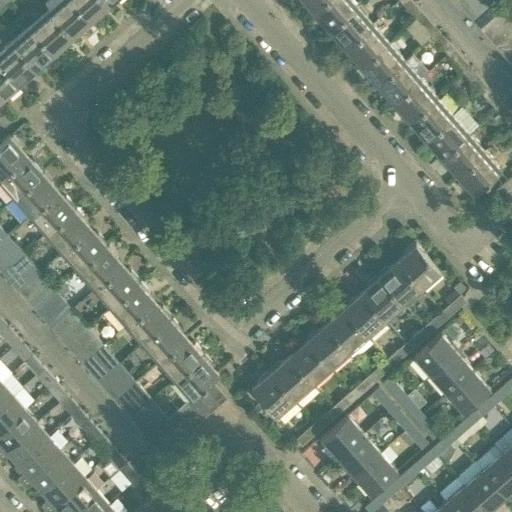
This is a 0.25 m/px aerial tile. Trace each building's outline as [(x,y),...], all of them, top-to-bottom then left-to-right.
[(0,0),(0,8),(9,0),(0,0)] [(74,34),(92,18),(75,0),(57,0),(49,7),(74,34)] [(75,0),(92,18),(110,2),(107,0),(75,0)] [(305,0),(313,9),(323,0),(305,0)] [(323,0),(313,9),(329,27),(357,3),(354,0),(323,0)] [(401,0),(416,16),(422,10),(413,0),(401,0)] [(465,10),(476,0),(457,0),(465,10)] [(473,18),(493,0),(476,0),(465,10),(473,18)] [(481,27),(503,8),(495,0),(493,0),(473,18),(481,27)] [(346,46),(373,21),(357,3),(329,27),(346,46)] [(55,51),(74,34),(49,7),(31,23),(55,51)] [(489,36),(511,17),(503,8),(481,27),(489,36)] [(432,34),(438,28),(422,10),(416,16),(432,34)] [(497,46),(511,32),(511,18),(511,17),(489,36),(497,46)] [(362,64),(389,39),(373,21),(346,46),(362,64)] [(37,66),(55,51),(31,23),(12,39),(37,66)] [(448,52),(454,46),(438,28),(432,34),(448,52)] [(505,55),(511,48),(511,32),(497,46),(505,55)] [(0,60),(19,82),(37,66),(12,39),(0,50),(0,60)] [(378,82),(405,57),(389,39),(362,64),(378,82)] [(464,70),(470,65),(454,46),(448,52),(464,70)] [(405,57),(378,82),(394,100),(421,76),(429,69),(413,51),(405,57)] [(0,99),(19,82),(0,60),(0,99)] [(480,89),(486,83),(470,65),(464,70),(480,89)] [(410,118),(437,94),(421,76),(394,100),(410,118)] [(496,107),(503,101),(486,83),(480,89),(496,107)] [(426,136),(453,112),(437,94),(410,118),(426,136)] [(511,125),(511,111),(503,101),(496,107),(511,125)] [(442,155),(469,130),(453,112),(426,136),(442,155)] [(458,173),(486,149),(469,130),(442,155),(458,173)] [(0,174),(26,152),(10,133),(2,140),(0,142),(0,174)] [(458,173),(474,191),(478,188),(487,180),(502,167),(486,149),(458,173)] [(0,177),(14,194),(42,169),(26,152),(0,174),(0,177)] [(30,212),(58,188),(42,169),(14,194),(30,212)] [(487,180),(478,188),(487,198),(494,192),(496,190),(487,180)] [(47,230),(74,206),(58,188),(30,212),(47,230)] [(63,248),(90,224),(74,206),(47,230),(63,248)] [(79,267),(107,243),(90,224),(63,248),(79,267)] [(0,267),(2,270),(23,251),(7,232),(0,238),(0,267)] [(422,286),(441,269),(417,242),(398,258),(422,286)] [(95,285),(123,261),(107,243),(79,267),(95,285)] [(18,288),(39,269),(23,251),(2,270),(18,288)] [(404,302),(422,286),(398,258),(380,274),(404,302)] [(111,304),(139,280),(123,261),(95,285),(111,304)] [(34,307),(56,288),(39,269),(18,288),(34,307)] [(386,317),(404,302),(380,274),(362,290),(386,317)] [(127,322),(155,298),(139,280),(111,304),(127,322)] [(460,292),(466,286),(460,280),(454,285),(457,287),(446,296),(450,302),(449,304),(455,310),(459,307),(467,299),(463,295),(460,292)] [(50,325),(72,306),(56,288),(34,307),(50,325)] [(368,333),(386,317),(362,290),(344,306),(368,333)] [(143,340),(171,316),(155,298),(127,322),(143,340)] [(67,343),(88,324),(72,306),(50,325),(67,343)] [(350,349),(368,333),(344,306),(325,322),(350,349)] [(0,330),(1,332),(9,325),(0,314),(0,330)] [(159,358),(187,334),(171,316),(143,340),(159,358)] [(424,325),(430,332),(441,322),(435,316),(424,325)] [(331,365),(350,349),(325,322),(307,338),(331,365)] [(82,361),(104,342),(88,324),(67,343),(82,361)] [(13,346),(21,339),(9,325),(1,332),(13,346)] [(430,332),(424,325),(413,335),(419,342),(430,332)] [(432,372),(458,349),(442,329),(415,353),(432,372)] [(175,377),(203,352),(187,334),(159,358),(175,377)] [(313,381),(331,365),(307,338),(289,354),(313,381)] [(25,359),(33,352),(21,339),(13,346),(25,359)] [(98,380),(120,361),(104,342),(82,361),(98,380)] [(394,363),(405,354),(399,347),(388,356),(394,363)] [(448,390),(474,367),(458,349),(432,372),(448,390)] [(37,373),(45,366),(33,352),(25,359),(37,373)] [(204,385),(212,378),(220,371),(203,352),(175,377),(192,395),(195,393),(204,385)] [(295,397),(313,381),(289,354),(271,370),(295,397)] [(394,363),(388,356),(376,367),(382,374),(394,363)] [(114,397),(136,378),(120,361),(98,380),(114,397)] [(49,386),(57,379),(45,366),(37,373),(49,386)] [(464,409),(491,386),(474,367),(448,390),(464,409)] [(276,414),(295,397),(271,370),(252,386),(276,414)] [(131,416),(152,397),(136,378),(114,397),(131,416)] [(220,403),(228,396),(212,378),(204,385),(220,403)] [(0,405),(14,393),(3,379),(0,381),(0,405)] [(61,400),(69,393),(57,379),(49,386),(61,400)] [(357,396),(368,386),(362,380),(352,389),(357,396)] [(400,400),(407,393),(398,382),(390,388),(400,400)] [(498,399),(509,390),(504,383),(493,393),(498,399)] [(379,384),(371,390),(384,404),(391,398),(379,384)] [(211,411),(220,403),(204,385),(195,393),(211,411)] [(357,396),(352,389),(340,399),(346,405),(357,396)] [(0,429),(26,406),(14,393),(0,405),(0,429)] [(73,413),(80,407),(69,393),(61,400),(73,413)] [(203,418),(211,411),(195,393),(192,395),(187,400),(203,418)] [(400,400),(411,413),(418,406),(407,393),(400,400)] [(147,435),(169,416),(152,397),(131,416),(147,435)] [(194,426),(203,418),(187,400),(178,408),(194,426)] [(483,426),(494,416),(487,409),(489,408),(483,401),(468,414),(474,421),(476,419),(483,426)] [(0,453),(38,420),(26,406),(0,429),(0,439),(3,442),(0,444),(0,453)] [(84,427),(92,420),(80,407),(73,413),(84,427)] [(185,434),(194,426),(178,408),(169,416),(177,425),(185,434)] [(405,429),(412,422),(401,409),(394,416),(405,429)] [(315,421),(321,428),(332,418),(326,411),(315,421)] [(339,454),(365,431),(348,412),(322,435),(339,454)] [(155,444),(177,425),(169,416),(147,435),(155,444)] [(428,417),(420,423),(432,437),(440,431),(428,417)] [(456,436),(468,426),(462,419),(450,430),(456,436)] [(19,461),(50,433),(38,420),(0,453),(0,455),(3,459),(11,452),(19,461)] [(96,441),(104,434),(92,420),(84,427),(96,441)] [(303,431),(309,438),(321,428),(315,421),(303,431)] [(416,441),(423,434),(412,422),(405,429),(416,441)] [(163,453),(185,434),(177,425),(155,444),(163,453)] [(450,430),(432,446),(438,452),(456,436),(450,430)] [(355,472),(381,449),(365,431),(339,454),(355,472)] [(23,481),(62,447),(50,433),(19,461),(26,470),(19,476),(23,481)] [(108,454),(116,447),(104,434),(96,441),(108,454)] [(511,476),(511,440),(495,456),(511,476)] [(438,452),(432,446),(419,457),(425,463),(438,452)] [(43,488),(74,460),(62,447),(23,481),(27,486),(35,479),(43,488)] [(120,468),(128,461),(116,447),(108,454),(120,468)] [(371,491),(398,468),(381,449),(355,472),(371,491)] [(497,501),(511,487),(511,476),(495,456),(474,474),(497,501)] [(406,480),(425,463),(419,457),(400,474),(406,480)] [(47,508),(86,474),(74,460),(43,488),(50,497),(42,503),(47,508)] [(132,481),(140,474),(128,461),(120,468),(132,481)] [(63,511),(69,511),(98,487),(86,474),(47,508),(49,511),(51,511),(59,506),(63,511)] [(145,495),(152,489),(140,474),(132,481),(145,495)] [(470,511),(484,511),(497,501),(474,474),(453,492),(470,511)] [(401,485),(396,478),(383,489),(389,496),(401,485)] [(96,511),(110,501),(98,487),(69,511),(96,511)] [(433,511),(470,511),(453,492),(432,510),(433,511)] [(365,505),(369,510),(371,511),(383,500),(377,494),(365,505)] [(119,511),(110,501),(96,511),(119,511)]
